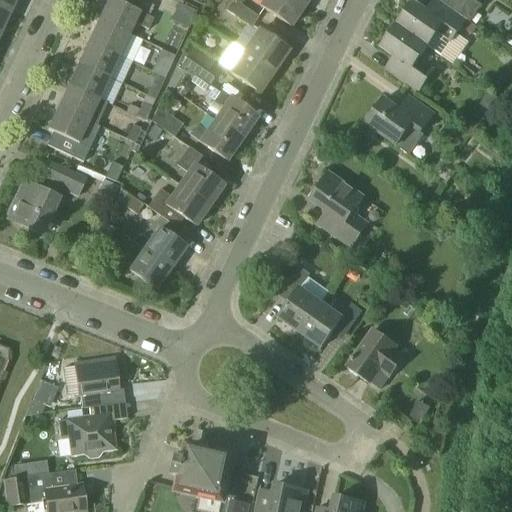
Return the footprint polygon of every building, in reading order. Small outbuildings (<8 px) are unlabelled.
[(0,0),(0,10),(9,15),(16,0),(0,0)] [(129,35),(130,34),(135,24),(149,30),(154,19),(149,17),(154,7),(139,0),(126,0),(124,6),(111,0),(108,0),(99,21),(129,35)] [(248,29),(256,17),(231,0),(223,12),(248,29)] [(290,27),(305,6),(296,0),(265,0),(261,7),(290,27)] [(398,25),(428,47),(442,27),(457,38),(468,23),(435,0),(434,0),(427,12),(414,3),(398,25)] [(437,0),(470,23),(471,22),(476,25),(482,17),(477,13),(482,6),(473,0),(437,0)] [(0,35),(9,15),(0,10),(0,35)] [(143,41),(130,34),(129,35),(99,21),(89,43),(119,57),(133,63),(143,41)] [(418,60),(428,47),(398,25),(381,48),(403,63),(393,76),(418,93),(434,71),(418,60)] [(244,52),(274,72),(289,51),(259,30),(244,52)] [(109,79),(119,57),(89,43),(79,65),(109,79)] [(189,44),(184,54),(209,72),(216,61),(192,46),(189,44)] [(152,73),(156,74),(166,79),(166,78),(175,58),(162,52),(152,73)] [(259,94),(274,72),(244,52),(230,73),(259,94)] [(209,72),(184,54),(183,56),(177,69),(209,89),(216,77),(209,73),(209,72)] [(99,100),(109,79),(79,65),(69,86),(99,100)] [(154,82),(147,96),(147,97),(155,101),(156,100),(162,86),(154,82)] [(108,104),(99,100),(69,86),(58,108),(97,126),(108,104)] [(215,121),(242,140),(257,118),(220,93),(214,102),(223,109),(215,121)] [(434,115),(409,97),(408,98),(410,99),(402,112),(384,99),(365,125),(397,147),(410,157),(424,136),(421,133),(434,115)] [(152,108),(144,104),(137,119),(146,123),(152,108)] [(97,126),(58,108),(48,131),(53,133),(47,146),(83,163),(99,127),(97,126)] [(162,108),(152,123),(174,139),(185,124),(162,108)] [(227,162),(242,140),(215,121),(207,133),(197,126),(190,136),(227,162)] [(142,129),(134,125),(127,140),(136,144),(142,129)] [(161,132),(155,128),(148,137),(154,142),(161,132)] [(180,186),(209,207),(223,186),(211,178),(218,168),(189,148),(177,166),(188,174),(180,186)] [(115,183),(122,166),(112,162),(105,179),(115,183)] [(43,178),(38,190),(23,183),(6,220),(41,236),(58,199),(57,199),(61,191),(78,199),(86,180),(48,163),(41,178),(43,178)] [(352,214),(363,198),(330,175),(313,201),(311,199),(310,200),(334,217),(326,230),(353,248),(368,225),(352,214)] [(99,192),(114,199),(120,187),(105,180),(99,192)] [(195,227),(209,207),(180,186),(171,198),(160,190),(147,208),(177,228),(183,219),(195,227)] [(136,215),(143,206),(120,189),(115,200),(136,215)] [(115,229),(105,225),(94,247),(104,252),(115,229)] [(144,250),(171,269),(186,248),(159,229),(144,250)] [(156,290),(171,269),(144,250),(129,271),(156,290)] [(300,334),(321,304),(300,290),(310,275),(300,268),(283,291),(293,299),(279,319),(300,334)] [(321,304),(300,334),(321,349),(336,328),(346,336),(362,312),(352,305),(342,319),(321,304)] [(427,316),(422,323),(428,328),(434,321),(427,316)] [(348,367),(370,383),(381,391),(389,380),(388,379),(389,377),(403,357),(393,351),(396,347),(373,331),(353,359),(352,358),(350,360),(352,361),(348,367)] [(0,383),(8,363),(9,350),(0,346),(0,383)] [(99,408),(125,404),(123,390),(118,391),(114,359),(74,365),(74,367),(69,375),(76,379),(79,397),(98,395),(99,408)] [(45,408),(46,408),(54,388),(41,382),(33,403),(45,408)] [(27,417),(41,415),(45,408),(33,403),(29,413),(27,417)] [(125,404),(99,408),(89,409),(90,418),(58,422),(59,434),(67,440),(68,440),(71,457),(84,455),(90,459),(98,458),(102,453),(115,451),(111,422),(127,420),(125,404)] [(222,500),(232,457),(189,447),(186,459),(179,458),(180,452),(179,452),(174,475),(168,474),(168,475),(182,478),(179,490),(222,500)] [(52,477),(4,484),(8,509),(28,507),(28,508),(46,505),(47,511),(85,511),(82,486),(54,490),(52,477)] [(303,511),(308,492),(275,485),(270,507),(257,504),(255,511),(303,511)] [(362,511),(364,504),(335,498),(332,511),(362,511)] [(234,511),(248,511),(250,505),(236,502),(234,511)]
